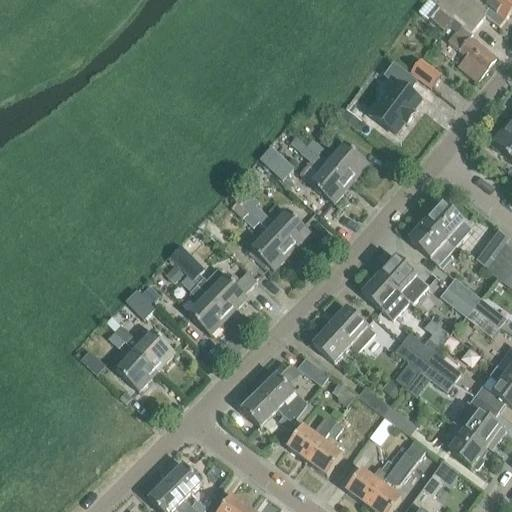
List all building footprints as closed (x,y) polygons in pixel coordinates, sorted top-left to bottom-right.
[(462,0),(426,0),(439,10),(471,36),(485,19),(499,30),(511,14),(511,0),(466,0),(465,2),(462,0)] [(439,10),(429,22),(444,34),(448,29),(457,36),(448,46),(465,60),(457,69),(477,85),(496,61),(470,40),(472,38),(471,36),(439,10)] [(420,63),(410,76),(431,91),(441,78),(420,63)] [(394,86),(370,118),(396,137),(404,126),(406,127),(414,116),(413,115),(421,103),(408,94),(412,89),(416,83),(394,67),(385,79),(394,86)] [(348,110),(340,121),(355,132),(363,121),(348,110)] [(511,164),(511,129),(507,125),(490,146),(511,164)] [(296,140),(290,147),(311,166),(300,179),(310,188),(334,209),(352,188),(328,167),(317,158),(307,149),(296,140)] [(312,143),(307,149),(317,158),(323,152),(312,143)] [(344,148),(328,167),(352,188),(369,168),(344,148)] [(269,150),(259,162),(281,181),(292,169),(269,150)] [(260,224),(269,234),(292,255),(310,236),(288,215),(275,227),(256,209),(259,206),(250,197),(241,207),(249,215),(260,224)] [(441,206),(425,224),(455,251),(471,233),(441,206)] [(260,224),(249,215),(242,222),(252,232),(260,224)] [(438,269),(455,251),(425,224),(408,242),(438,269)] [(490,245),(499,252),(509,240),(499,233),(490,245)] [(250,253),(272,275),(292,255),(269,234),(250,253)] [(495,280),(511,257),(511,253),(504,248),(485,273),(495,280)] [(192,284),(199,277),(204,272),(180,249),(168,261),(189,281),(192,284)] [(511,257),(495,280),(503,287),(511,274),(511,257)] [(395,260),(378,279),(409,306),(413,309),(429,291),(395,260)] [(174,287),(183,278),(175,269),(166,277),(165,278),(174,287)] [(199,277),(192,284),(206,298),(229,320),(248,301),(244,298),(257,285),(247,276),(235,288),(225,279),(218,272),(206,284),(199,277)] [(511,274),(503,287),(511,293),(511,274)] [(378,279),(362,297),(384,317),(393,324),(409,306),(378,279)] [(183,287),(200,305),(188,317),(210,339),(229,320),(206,298),(192,284),(189,281),(183,287)] [(455,282),(447,291),(472,312),(480,302),(455,282)] [(149,290),(141,298),(151,308),(159,300),(149,290)] [(440,301),(465,321),(472,312),(447,291),(440,301)] [(127,305),(144,323),(155,313),(151,308),(141,298),(138,295),(127,305)] [(480,302),(472,312),(498,332),(505,323),(480,302)] [(374,338),(345,312),(329,329),(359,355),(374,338)] [(472,312),(465,321),(490,341),(498,332),(472,312)] [(134,355),(156,376),(175,356),(152,335),(141,347),(121,329),(114,336),(124,345),(134,354),(134,355)] [(357,357),(359,355),(329,329),(313,347),(334,366),(349,349),(357,357)] [(433,339),(424,349),(435,357),(442,349),(450,339),(440,330),(433,339)] [(114,336),(108,342),(118,352),(124,345),(114,336)] [(409,337),(402,347),(428,367),(435,357),(424,349),(409,337)] [(457,344),(450,339),(442,349),(449,355),(457,344)] [(395,356),(420,376),(428,367),(402,347),(395,356)] [(497,372),(504,377),(511,382),(511,351),(511,352),(497,372)] [(156,376),(134,355),(128,361),(116,374),(138,395),(156,376)] [(435,357),(428,367),(454,387),(461,378),(455,373),(442,363),(435,357)] [(442,363),(455,373),(458,368),(445,358),(442,363)] [(106,369),(98,361),(89,371),(97,379),(106,369)] [(317,371),(308,364),(305,362),(297,372),(321,392),(329,382),(325,378),(317,371)] [(454,387),(428,367),(420,376),(446,397),(454,387)] [(497,372),(483,389),(488,394),(480,404),(483,405),(497,416),(504,408),(511,413),(511,382),(504,377),(497,372)] [(282,418),(293,426),(294,427),(307,409),(276,377),(258,395),(277,413),(282,418)] [(396,388),(388,397),(396,404),(404,394),(396,388)] [(357,400),(384,420),(391,411),(364,391),(357,400)] [(125,395),(120,401),(125,407),(131,401),(125,395)] [(258,395),(241,411),(260,430),(277,413),(258,395)] [(453,428),(462,435),(485,453),(501,432),(490,425),(497,416),(483,405),(480,404),(474,412),(477,415),(468,426),(460,420),(453,428)] [(384,420),(385,421),(395,429),(410,440),(417,431),(391,411),(384,420)] [(302,429),(286,450),(306,465),(322,444),(328,435),(335,426),(341,418),(335,414),(316,440),(302,429)] [(288,432),(293,426),(282,418),(278,424),(288,432)] [(381,449),(395,429),(385,421),(370,441),(381,449)] [(335,426),(328,435),(335,440),(342,431),(335,426)] [(480,459),(485,453),(462,435),(453,428),(452,428),(445,437),(455,444),(448,454),(471,471),(472,471),(474,473),(477,472),(483,464),(483,461),(480,459)] [(322,444),(306,465),(326,479),(341,458),(322,444)] [(394,468),(365,508),(370,511),(392,511),(401,501),(390,493),(393,488),(394,489),(399,489),(424,454),(411,445),(406,451),(394,468)] [(402,448),(390,464),(394,468),(406,451),(402,448)] [(361,472),(346,493),(365,508),(394,468),(390,464),(389,463),(382,473),(379,471),(372,480),(361,472)] [(443,464),(433,477),(444,485),(450,489),(459,475),(453,471),(443,464)] [(165,485),(183,503),(201,486),(183,467),(165,485)] [(420,495),(411,508),(407,511),(431,511),(435,506),(431,503),(444,485),(433,477),(420,495)] [(158,511),(174,511),(183,503),(165,485),(148,501),(158,511)] [(248,511),(231,499),(221,511),(248,511)]
